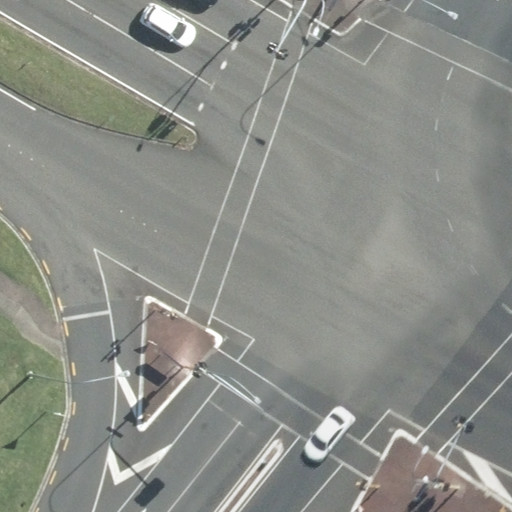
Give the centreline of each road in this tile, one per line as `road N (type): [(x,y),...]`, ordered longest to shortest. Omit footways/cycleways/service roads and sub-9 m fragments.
road 1 (primary): [(71,511),(91,387),(49,158)]
road 2 (primary): [(146,0),(408,134)]
road 3 (primary): [(310,281),(49,158)]
road 4 (secondary): [(149,511),(310,281)]
road 5 (secondary): [(409,329),(270,511)]
road 6 (secondary): [(310,281),(408,134)]
road 7 (secondary): [(408,134),(502,0)]
road 8 (secondary): [(511,212),(409,329)]
